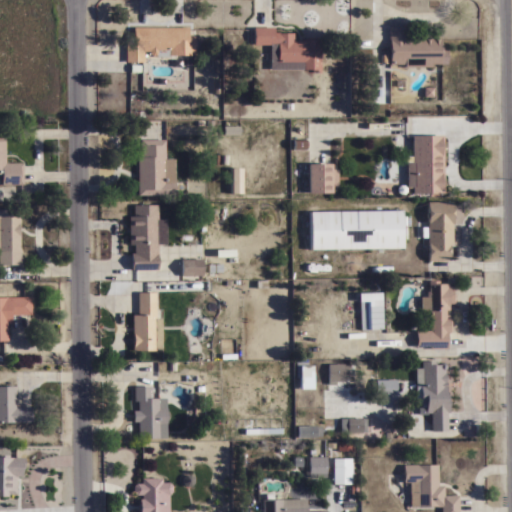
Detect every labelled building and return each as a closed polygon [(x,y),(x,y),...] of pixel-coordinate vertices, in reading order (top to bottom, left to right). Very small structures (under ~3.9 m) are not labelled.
[(431,64),(431,67),(404,67),(404,64),(388,64),(388,26),(405,26),(405,37),(440,37),(440,64),(431,64)] [(187,27),(187,36),(193,36),(193,49),(194,49),(194,55),(168,55),(168,57),(156,57),(156,54),(154,55),(151,55),(148,53),(148,51),(143,51),(143,62),(125,62),(125,42),(132,42),(132,27),(187,27)] [(269,45),(252,45),(252,27),(273,27),(273,32),(277,32),(292,32),(292,40),(300,40),(300,39),(303,39),(303,37),(318,37),(319,61),(319,72),(316,72),(316,71),(310,71),(310,69),(269,69),(269,45)] [(423,97),(422,87),(432,87),(432,97),(423,97)] [(223,135),(223,126),(239,126),(239,135),(223,135)] [(411,186),(406,186),(406,162),(411,162),(411,135),(442,135),(443,193),(412,193),(411,186)] [(4,163),(22,162),(22,184),(1,185),(0,173),(0,137),(4,137),(4,163)] [(136,157),(139,157),(139,139),(164,139),(164,159),(174,159),(174,194),(137,195),(136,157)] [(292,150),(292,140),(305,139),(305,149),(292,150)] [(330,169),(336,169),(336,187),(330,187),(330,193),(307,193),(307,164),(330,163),(330,169)] [(244,194),(245,169),(233,168),(232,194),(244,194)] [(426,237),(421,237),(420,227),(426,227),(426,221),(427,221),(426,202),(451,201),(451,204),(453,204),(453,221),(452,221),(452,224),(451,224),(451,244),(449,245),(450,254),(449,254),(449,260),(427,260),(426,237)] [(157,219),(166,219),(166,244),(157,244),(157,253),(156,253),(157,269),(130,270),(130,253),(133,253),(133,244),(128,244),(128,216),(133,216),(133,205),(157,205),(157,219)] [(0,209),(18,209),(19,264),(0,264),(0,209)] [(402,210),(402,248),(309,249),(308,211),(402,210)] [(180,276),(180,259),(201,259),(202,275),(180,276)] [(429,349),(429,346),(415,347),(415,331),(431,330),(430,321),(429,321),(428,317),(427,317),(427,316),(425,315),(425,312),(427,310),(420,310),(420,297),(425,296),(425,291),(428,291),(427,280),(438,280),(438,284),(448,283),(448,286),(451,286),(451,293),(454,295),(454,301),(452,303),(448,304),(448,310),(444,310),(444,315),(448,314),(448,319),(450,320),(450,330),(448,333),(446,333),(446,348),(429,349)] [(131,315),(137,315),(136,292),(154,292),(155,318),(161,318),(161,349),(155,349),(155,350),(132,351),(131,315)] [(381,329),(360,330),(359,301),(358,301),(357,293),(380,292),(381,329)] [(0,297),(30,297),(30,314),(10,315),(10,323),(6,323),(7,341),(0,341),(0,297)] [(414,368),(420,368),(420,361),(431,361),(431,365),(438,364),(438,362),(442,362),(445,365),(445,368),(443,369),(444,372),(445,394),(447,394),(448,412),(446,413),(447,431),(430,431),(430,413),(424,413),(424,408),(419,408),(419,403),(415,403),(414,368)] [(329,382),(351,383),(352,365),(330,364),(329,382)] [(299,365),(312,365),(312,389),(299,389),(299,365)] [(15,407),(31,407),(32,422),(0,422),(0,386),(14,386),(15,407)] [(150,398),(165,398),(165,408),(166,408),(166,423),(165,423),(165,438),(137,439),(137,422),(132,422),(132,410),(137,410),(136,401),(133,401),(133,386),(150,386),(150,398)] [(361,418),(365,418),(365,432),(361,432),(361,433),(346,433),(346,432),(339,432),(339,418),(346,418),(361,418)] [(296,438),(296,426),(307,426),(307,427),(311,427),(312,437),(307,437),(307,438),(296,438)] [(345,470),(346,454),(333,454),(332,470),(345,470)] [(0,455),(7,455),(7,457),(23,458),(23,468),(21,468),(21,477),(15,476),(15,494),(6,494),(6,496),(0,496),(0,455)] [(293,467),(292,457),(301,457),(301,467),(293,467)] [(325,457),(325,458),(330,458),(330,467),(325,467),(325,477),(308,477),(308,457),(325,457)] [(408,482),(403,483),(402,465),(417,464),(417,465),(436,465),(437,486),(442,485),(443,495),(457,495),(457,511),(440,511),(440,506),(409,506),(408,482)] [(168,511),(138,511),(138,499),(141,499),(141,495),(135,495),(132,493),(132,486),(135,483),(141,483),(140,478),(160,478),(160,482),(168,482),(171,485),(171,491),(168,495),(168,511)] [(265,499),(265,494),(272,494),(273,499),(306,499),(306,511),(327,511),(261,511),(261,499),(265,499)]
